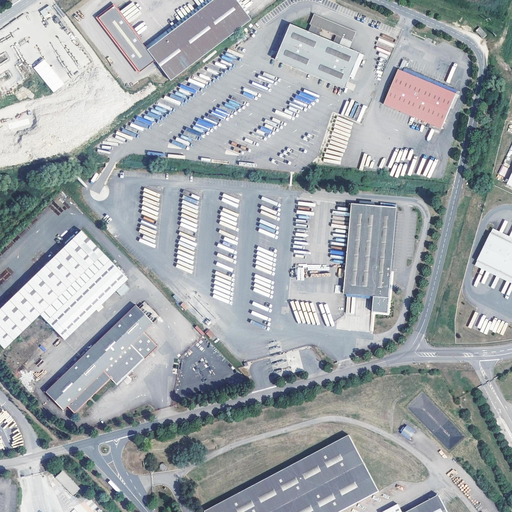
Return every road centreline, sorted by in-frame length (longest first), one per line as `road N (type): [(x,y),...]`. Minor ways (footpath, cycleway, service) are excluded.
road 1 (unclassified): [(376,0),(457,33),(483,61),(427,310),(404,350)]
road 2 (unclassified): [(119,433),(404,350)]
road 3 (unknown): [(145,280),(76,216),(0,278)]
road 4 (track): [(0,381),(126,511)]
road 5 (unknown): [(171,419),(174,324),(145,280)]
road 6 (unknown): [(145,280),(53,368)]
